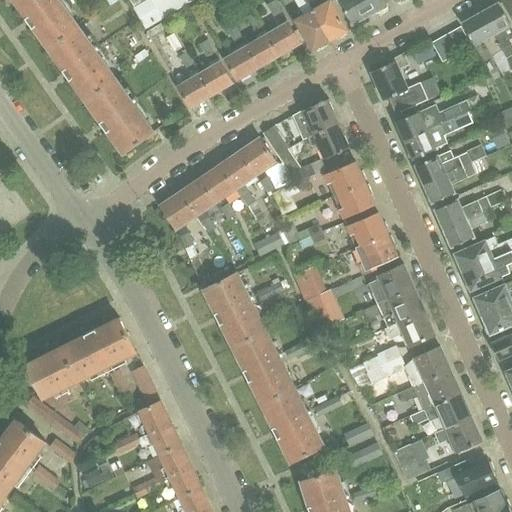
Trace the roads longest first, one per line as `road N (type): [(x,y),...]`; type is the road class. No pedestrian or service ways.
road 1 (residential): [(511,449),(342,62)]
road 2 (residential): [(239,511),(133,293),(82,220)]
road 3 (residential): [(82,220),(204,138),(342,62)]
road 4 (residential): [(82,220),(0,103)]
road 5 (residential): [(0,320),(38,251),(82,220)]
road 6 (residential): [(342,62),(457,0)]
